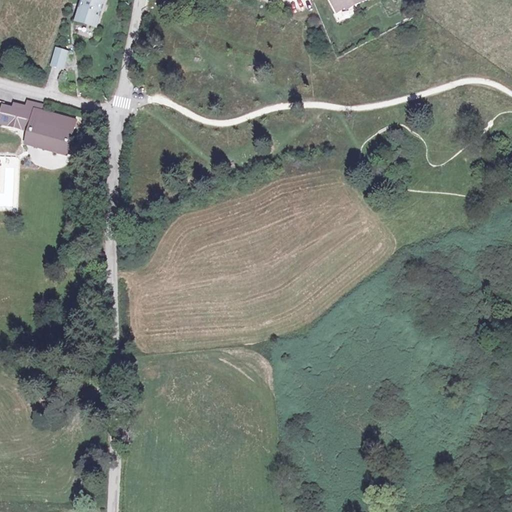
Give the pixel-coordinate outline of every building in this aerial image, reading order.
[(104,0),(83,0),(78,19),(97,25),(104,0)] [(366,0),(329,0),(336,12),(354,3),(355,6),(367,1),(366,0)] [(56,48),(54,53),(67,57),(68,52),(56,48)] [(67,57),(54,53),(51,65),(64,69),(67,57)] [(46,105),(26,100),(25,107),(13,104),(12,109),(1,106),(0,109),(0,122),(19,127),(20,126),(28,128),(26,137),(68,147),(75,121),(44,112),(46,105)] [(68,147),(26,137),(25,143),(66,154),(68,147)]
